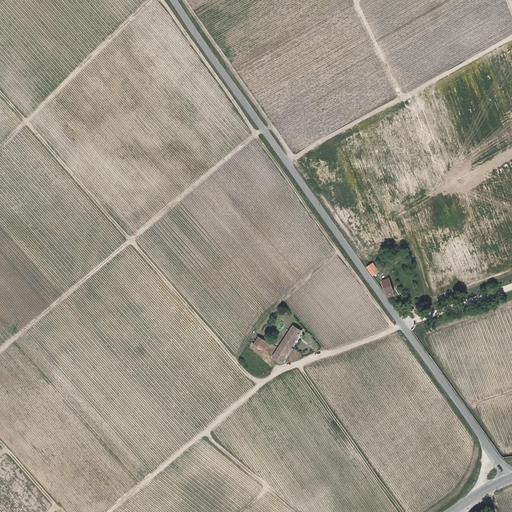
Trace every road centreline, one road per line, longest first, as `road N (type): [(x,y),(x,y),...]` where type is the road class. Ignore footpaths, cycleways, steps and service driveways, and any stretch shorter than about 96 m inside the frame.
road 1 (unclassified): [(177,0),(508,477)]
road 2 (track): [(403,324),(280,372),(109,511)]
road 3 (track): [(266,126),(0,350)]
road 4 (track): [(289,159),(511,38)]
road 5 (track): [(0,146),(149,0)]
